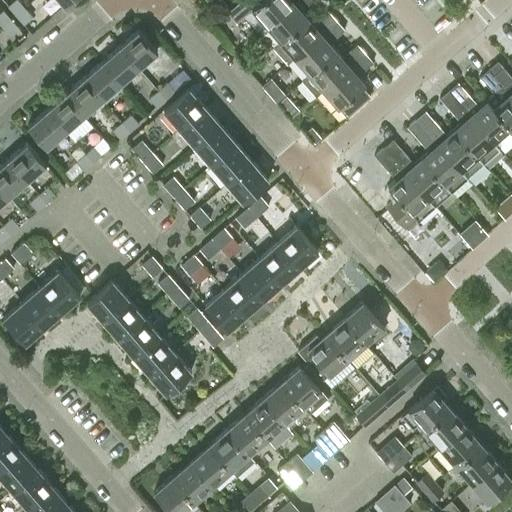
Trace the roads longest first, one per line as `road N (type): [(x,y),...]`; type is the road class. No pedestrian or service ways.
road 1 (residential): [(305,172),(503,0)]
road 2 (residential): [(305,172),(160,0)]
road 3 (residential): [(129,511),(0,361)]
road 4 (residential): [(421,305),(305,172)]
road 5 (residential): [(0,93),(109,0)]
road 6 (residential): [(511,410),(421,305)]
road 7 (residential): [(421,305),(511,225)]
